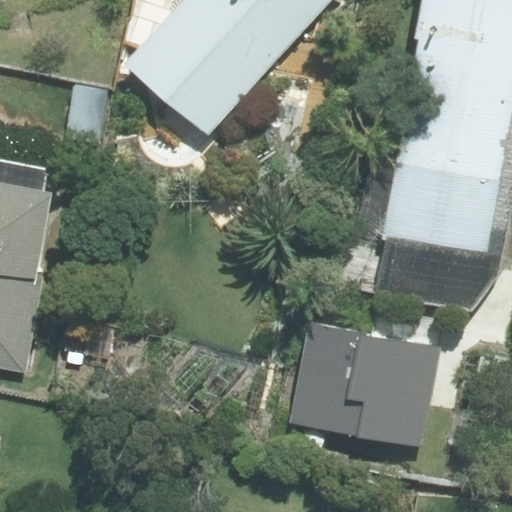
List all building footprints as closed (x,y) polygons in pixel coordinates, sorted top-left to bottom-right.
[(210,127),(324,0),(169,0),(124,50),(210,127)] [(511,0),(420,0),(415,26),(420,26),(382,230),(485,249),(511,106),(511,0)] [(0,361),(27,367),(46,268),(36,265),(53,179),(0,168),(0,361)] [(460,334),(317,311),(299,423),(442,446),(460,334)] [(500,402),(511,353),(481,347),(471,395),(500,402)]
